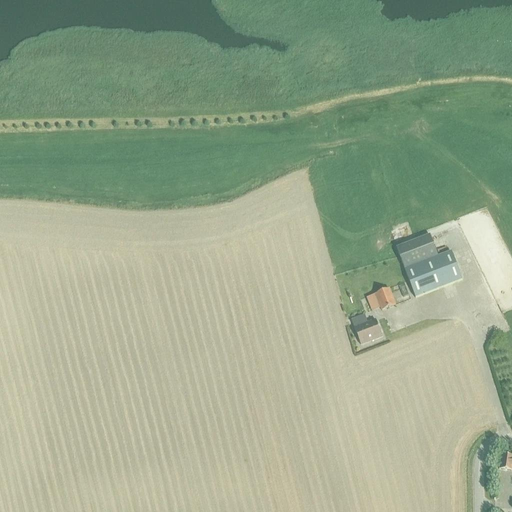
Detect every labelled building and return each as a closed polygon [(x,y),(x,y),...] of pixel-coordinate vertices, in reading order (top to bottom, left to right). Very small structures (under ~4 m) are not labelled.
[(396,229),(398,240),(408,237),(406,227),(396,229)] [(396,249),(404,271),(415,299),(462,281),(451,253),(438,258),(430,236),(396,249)] [(395,307),(388,290),(375,295),(381,312),(395,307)] [(382,337),(376,321),(354,330),(360,346),(382,337)] [(511,456),(501,455),(499,470),(511,471),(511,456)]
